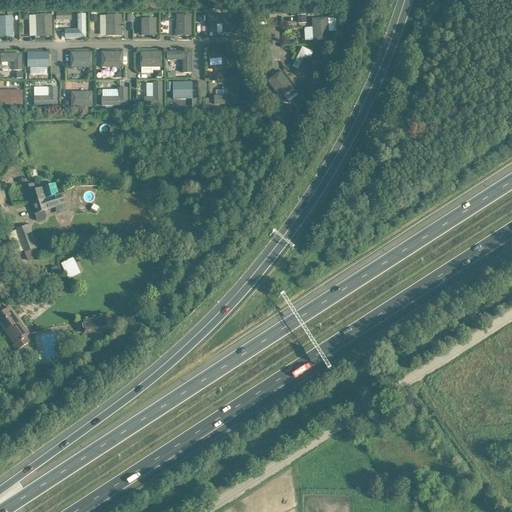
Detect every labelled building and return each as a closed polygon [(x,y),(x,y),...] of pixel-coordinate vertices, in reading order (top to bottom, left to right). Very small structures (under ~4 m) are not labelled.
[(78,30),(65,30),(65,39),(78,38),(86,38),(86,14),(78,15),(78,30)] [(177,36),(192,36),(192,15),(177,15),(177,36)] [(52,36),(51,16),(37,16),(37,36),(52,36)] [(122,36),(122,16),(107,16),(107,36),(122,36)] [(208,19),(208,21),(209,23),(209,24),(223,24),(223,33),(231,33),(231,16),(209,16),(209,17),(208,19)] [(13,36),(13,17),(0,17),(0,37),(12,37),(13,36)] [(156,35),(156,19),(142,19),(142,36),(156,35)] [(327,19),(313,20),(314,36),(313,37),(313,40),(314,40),(317,40),(318,40),(328,39),(327,19)] [(223,68),(231,67),(229,49),(208,51),(208,52),(208,54),(208,56),(209,57),(209,59),(222,58),(223,68)] [(162,67),(161,52),(145,52),(144,52),(141,52),(141,53),(141,55),(141,56),(141,61),(141,62),(141,64),(141,66),(141,67),(162,67)] [(167,57),(168,59),(168,60),(183,60),(183,73),(191,73),(191,52),(168,52),(168,54),(167,55),(167,57)] [(28,53),(28,67),(48,67),(48,66),(49,65),(49,62),(48,61),(48,59),(49,58),(49,55),(48,54),(48,53),(28,53)] [(92,68),(91,53),(75,53),(74,53),(72,53),(71,54),(71,56),(71,57),(71,62),(71,63),(71,65),(71,67),(71,68),(92,68)] [(123,67),(122,53),(102,53),(102,63),(102,64),(102,67),(102,68),(105,68),(106,67),(123,67)] [(1,59),(1,61),(1,62),(14,62),(14,70),(22,70),(22,54),(1,54),(1,56),(1,57),(1,59)] [(318,62),(305,56),(296,74),(309,80),(318,62)] [(292,87),(281,71),(268,81),(277,93),(277,94),(279,96),(280,97),(282,95),(283,94),(292,87)] [(144,98),(144,106),(162,106),(162,83),(160,83),(159,82),(157,82),(155,83),(154,83),(154,98),(144,98)] [(191,83),(174,83),(174,99),(192,99),(191,83)] [(35,99),(34,101),(34,102),(35,104),(35,106),(57,105),(57,88),(49,88),(49,87),(34,88),(34,97),(35,97),(35,99)] [(237,104),(237,87),(229,87),(229,96),(215,97),(215,98),(214,100),(214,101),(215,103),(215,105),(237,104)] [(102,98),(102,106),(127,106),(127,88),(119,88),(119,98),(102,98)] [(2,95),(2,106),(22,106),(22,91),(6,91),(5,91),(2,91),(1,92),(1,94),(2,95)] [(72,93),(72,107),(92,107),(92,93),(72,93)] [(16,137),(4,139),(10,162),(21,159),(16,137)] [(66,188),(64,181),(35,190),(33,184),(24,187),(26,193),(28,193),(32,204),(59,195),(58,191),(66,188)] [(59,195),(32,204),(35,214),(36,214),(38,221),(40,222),(45,220),(46,218),(44,211),(54,208),(65,204),(62,194),(59,195)] [(95,204),(91,209),(97,213),(100,207),(95,204)] [(28,226),(17,230),(28,261),(40,256),(37,248),(28,226)] [(70,234),(62,235),(62,245),(70,244),(70,234)] [(63,255),(71,270),(83,264),(75,248),(63,255)] [(304,295),(308,301),(335,285),(331,278),(304,295)] [(66,282),(55,287),(59,297),(71,291),(66,282)] [(45,292),(49,301),(55,298),(51,289),(45,292)] [(25,337),(29,335),(10,307),(0,314),(0,322),(10,337),(14,344),(13,345),(17,351),(29,342),(25,337)] [(111,328),(107,314),(81,320),(84,334),(111,328)] [(45,328),(45,341),(49,341),(49,354),(56,354),(56,328),(45,328)]
